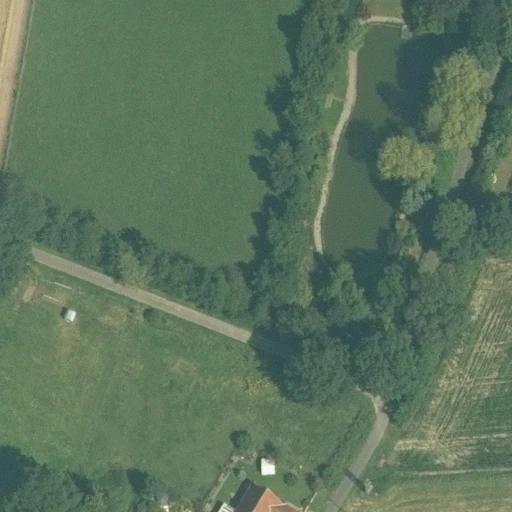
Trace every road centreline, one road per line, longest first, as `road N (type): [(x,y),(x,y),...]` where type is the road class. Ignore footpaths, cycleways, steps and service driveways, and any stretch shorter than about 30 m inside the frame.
road 1 (track): [(0,251),(317,368),(392,404),(511,19)]
road 2 (unclassified): [(326,511),(392,404)]
